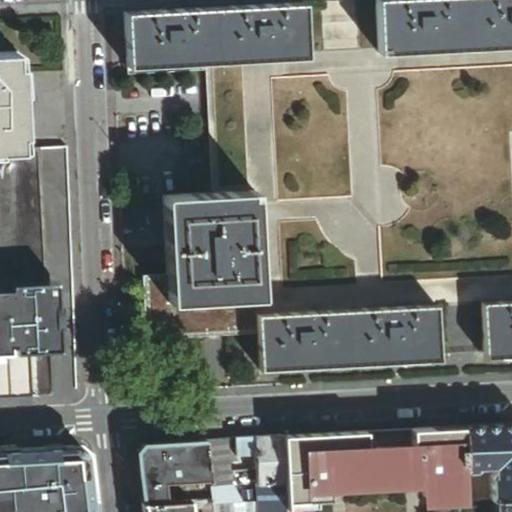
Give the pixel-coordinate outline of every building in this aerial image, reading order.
[(511,0),(381,0),(372,0),(375,50),(376,56),(511,48),(511,0)] [(302,54),(299,4),(124,14),(127,76),(206,71),(205,65),(303,60),(302,54)] [(16,53),(0,53),(0,151),(21,151),(19,96),(17,65),(16,53)] [(37,150),(44,283),(48,283),(73,282),(65,148),(37,150)] [(173,303),(256,298),(261,298),(255,191),(212,194),(167,196),(172,276),(173,303)] [(258,335),(257,316),(256,298),(173,303),(172,276),(143,277),(147,341),(258,335)] [(0,396),(26,395),(23,348),(51,346),(48,283),(44,283),(0,285),(0,396)] [(511,301),(481,303),(484,354),(511,352),(511,301)] [(438,362),(435,306),(257,316),(258,335),(260,372),(298,370),(298,365),(407,359),(407,364),(438,362)] [(511,424),(461,427),(463,470),(477,470),(480,464),(489,463),(497,471),(490,477),(491,501),(493,501),(511,499),(511,424)] [(463,470),(461,427),(441,429),(445,503),(456,503),(465,502),(463,470)] [(441,429),(315,435),(317,473),(283,475),(284,484),(285,511),(289,511),(445,503),(441,429)] [(315,435),(281,437),(283,475),(317,473),(315,435)] [(283,475),(281,437),(234,439),(235,457),(254,456),(255,472),(255,486),(284,484),(283,475)] [(234,439),(226,440),(229,473),(255,472),(254,456),(235,457),(234,439)] [(229,473),(226,440),(204,441),(209,482),(211,501),(212,511),(256,511),(256,504),(240,504),(230,482),(229,473)] [(209,482),(204,441),(141,444),(135,453),(141,504),(165,503),(163,484),(196,482),(209,482)] [(77,448),(0,451),(0,511),(91,511),(84,454),(77,448)] [(198,502),(211,501),(209,482),(196,482),(198,502)] [(285,511),(284,484),(255,486),(256,504),(256,511),(285,511)] [(511,511),(511,499),(493,501),(493,511),(511,511)] [(189,511),(188,502),(165,503),(141,504),(142,511),(189,511)] [(478,511),(478,502),(465,502),(456,503),(456,511),(478,511)] [(445,503),(289,511),(456,511),(456,503),(445,503)]
